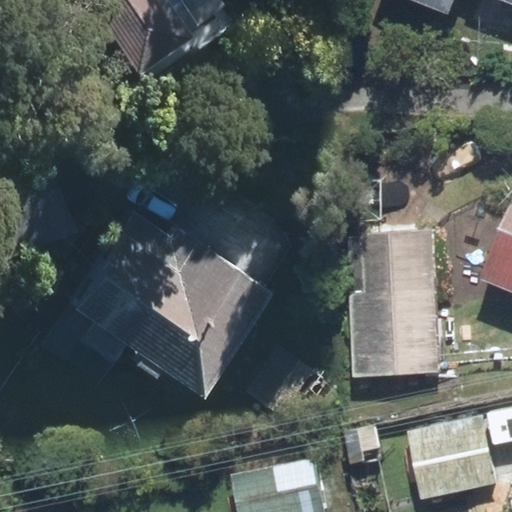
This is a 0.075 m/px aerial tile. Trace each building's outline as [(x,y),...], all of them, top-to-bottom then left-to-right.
[(68,0),(108,59),(169,19),(156,0),(68,0)] [(109,202),(59,279),(194,366),(243,288),(109,202)] [(432,370),(432,236),(354,236),(354,370),(432,370)] [(511,248),(502,271),(511,274),(511,248)] [(319,372),(276,336),(237,382),(280,418),(319,372)] [(385,419),(345,426),(353,471),(393,463),(385,419)] [(498,480),(485,420),(419,434),(432,494),(498,480)] [(289,511),(282,473),(244,480),(249,511),(289,511)]
